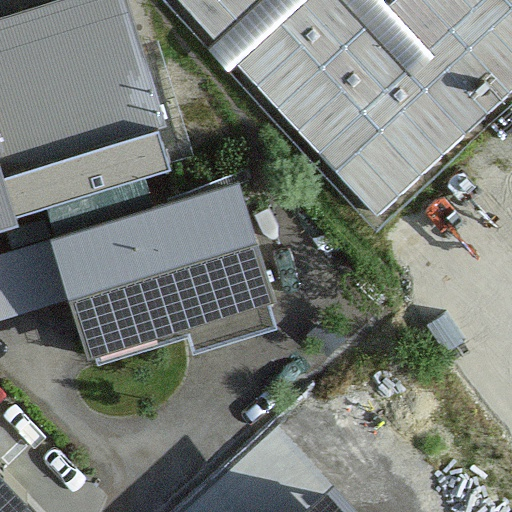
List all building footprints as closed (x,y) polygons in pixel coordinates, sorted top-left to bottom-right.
[(130,0),(79,0),(0,22),(0,218),(36,208),(26,176),(169,136),(130,0)] [(511,82),(511,0),(245,0),(222,22),(387,199),(511,82)] [(238,184),(49,235),(62,282),(79,344),(267,294),(249,225),(238,184)] [(0,511),(39,511),(42,509),(20,485),(0,463),(0,511)] [(365,511),(344,487),(315,511),(365,511)]
